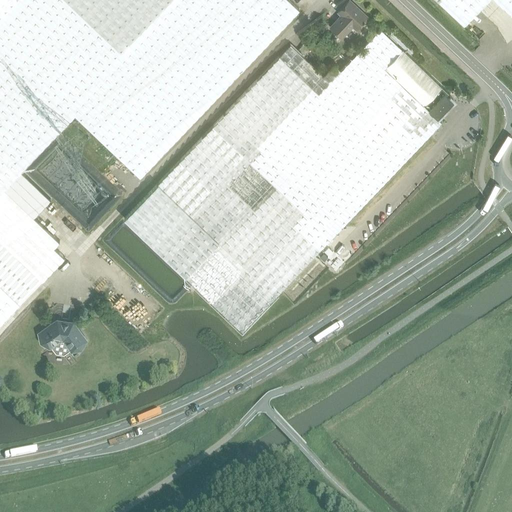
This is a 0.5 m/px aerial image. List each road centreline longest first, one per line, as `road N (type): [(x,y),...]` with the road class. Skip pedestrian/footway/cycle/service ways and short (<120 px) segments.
road 1 (primary): [(0,470),(116,442),(240,388),(452,252),(511,195)]
road 2 (primary): [(501,178),(480,212),(446,241),(233,378),(111,431),(0,458)]
road 3 (tertiary): [(503,91),(407,0)]
